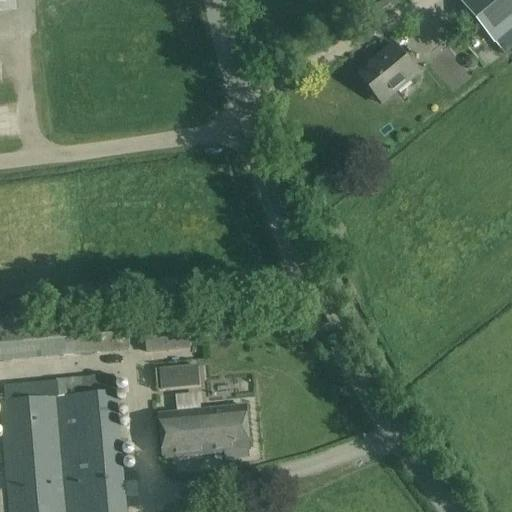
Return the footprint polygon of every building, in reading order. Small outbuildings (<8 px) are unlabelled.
[(0,0),(0,10),(16,9),(15,0),(0,0)] [(511,28),(511,0),(458,0),(494,43),(511,28)] [(376,60),(357,76),(380,105),(417,75),(392,44),(374,58),(376,60)] [(368,154),(386,148),(379,129),(361,135),(368,154)] [(0,361),(129,351),(126,317),(42,324),(41,315),(0,318),(0,361)] [(187,322),(180,323),(147,326),(149,354),(190,350),(187,322)] [(196,365),(158,369),(160,390),(198,387),(196,365)] [(231,373),(206,371),(205,383),(230,384),(231,373)] [(125,511),(115,391),(114,375),(4,385),(6,402),(0,402),(0,412),(8,511),(125,511)] [(162,459),(223,454),(224,454),(224,460),(248,458),(248,451),(249,451),(245,408),(158,415),(162,459)]
